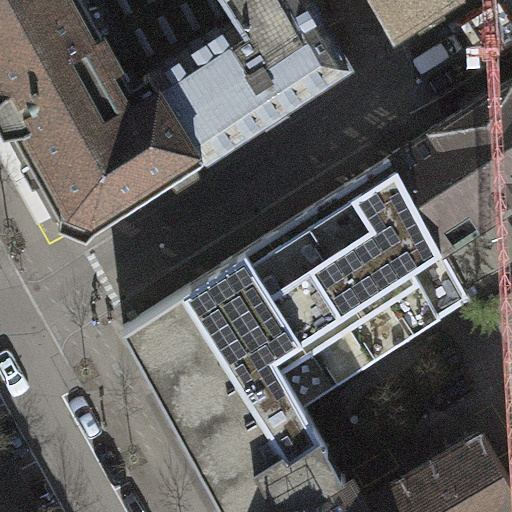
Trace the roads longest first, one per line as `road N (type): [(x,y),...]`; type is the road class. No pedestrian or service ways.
road 1 (residential): [(0,346),(511,19)]
road 2 (residential): [(0,347),(90,511)]
